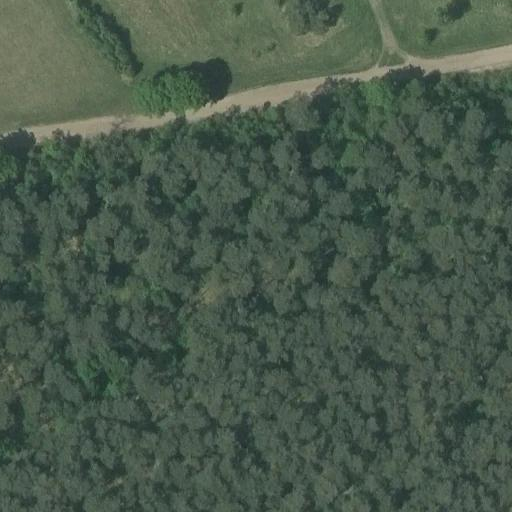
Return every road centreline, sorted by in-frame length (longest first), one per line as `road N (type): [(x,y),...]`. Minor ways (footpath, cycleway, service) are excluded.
road 1 (track): [(511,212),(0,467)]
road 2 (track): [(0,150),(91,124),(394,76)]
